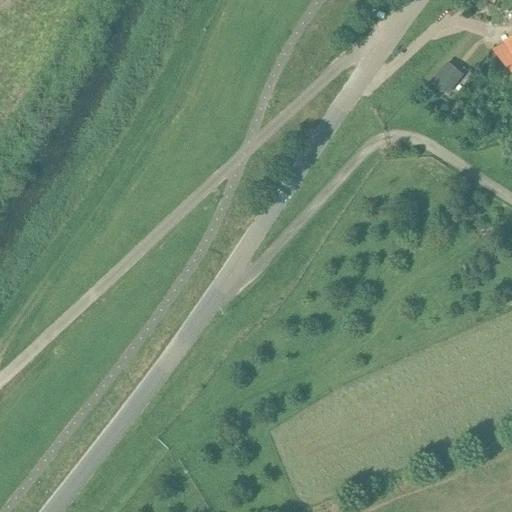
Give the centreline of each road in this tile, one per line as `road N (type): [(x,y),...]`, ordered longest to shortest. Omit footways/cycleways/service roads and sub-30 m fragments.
road 1 (tertiary): [(49,511),(184,338),(420,0)]
road 2 (track): [(392,36),(351,55),(0,382)]
